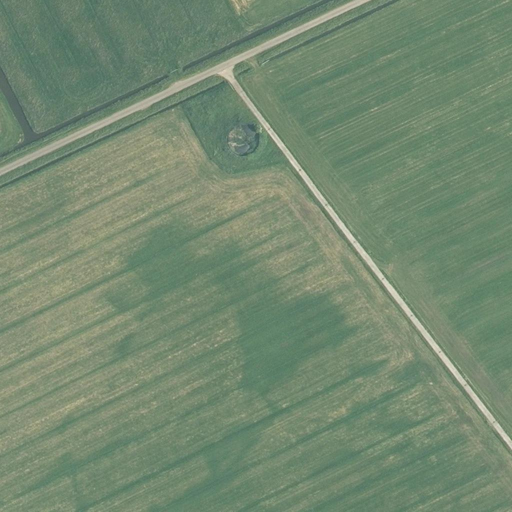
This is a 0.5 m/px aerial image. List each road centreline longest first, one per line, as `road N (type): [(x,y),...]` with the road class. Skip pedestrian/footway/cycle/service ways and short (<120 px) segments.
road 1 (track): [(511,442),(225,69)]
road 2 (unclassified): [(0,169),(366,0)]
